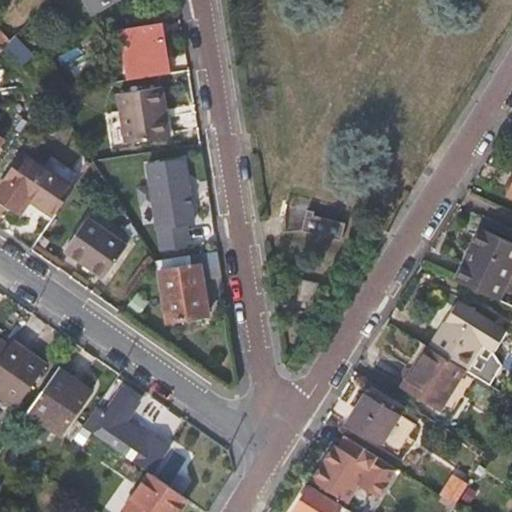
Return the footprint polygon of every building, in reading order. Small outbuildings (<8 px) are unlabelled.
[(85,0),(92,12),(116,0),(85,0)] [(123,30),(131,79),(170,72),(162,23),(123,30)] [(0,44),(3,47),(11,39),(0,28),(0,44)] [(3,47),(26,68),(38,61),(15,34),(11,39),(3,47)] [(26,68),(50,91),(65,89),(47,56),(38,61),(26,68)] [(126,143),(168,136),(160,87),(118,94),(126,143)] [(179,147),(145,152),(147,165),(143,166),(146,186),(154,185),(162,223),(191,218),(179,147)] [(29,195),(56,213),(73,187),(25,154),(0,188),(0,198),(18,210),(29,195)] [(307,211),(301,232),(342,242),(346,224),(314,217),(314,213),(307,211)] [(105,276),(127,244),(89,217),(67,249),(105,276)] [(511,250),(478,234),(453,286),(497,306),(511,273),(511,250)] [(168,320),(208,314),(199,263),(160,270),(168,320)] [(465,371),(468,373),(484,347),(495,353),(507,333),(459,303),(430,349),(465,371)] [(48,363),(14,338),(10,345),(0,358),(0,391),(19,404),(48,363)] [(0,358),(10,345),(0,338),(0,358)] [(430,349),(428,348),(414,371),(403,388),(440,411),(465,371),(430,349)] [(92,390),(59,367),(29,410),(62,432),(92,390)] [(403,388),(414,371),(407,367),(396,383),(403,388)] [(109,404),(101,399),(83,424),(89,428),(94,423),(114,437),(116,434),(136,448),(146,433),(132,423),(135,419),(128,415),(138,400),(121,388),(109,404)] [(349,425),(398,455),(418,423),(368,393),(349,425)] [(132,458),(149,470),(151,472),(172,442),(153,429),(132,458)] [(336,449),(331,457),(342,464),(347,455),(336,449)] [(370,452),(362,465),(371,470),(362,483),(385,498),(401,472),(370,452)] [(342,464),(331,457),(315,482),(350,503),(371,470),(362,465),(347,455),(342,464)] [(132,511),(174,511),(186,496),(151,472),(149,470),(124,506),(132,511)] [(444,500),(456,508),(458,505),(469,487),(456,479),(444,500)] [(337,511),(342,505),(312,487),(295,511),(337,511)]
